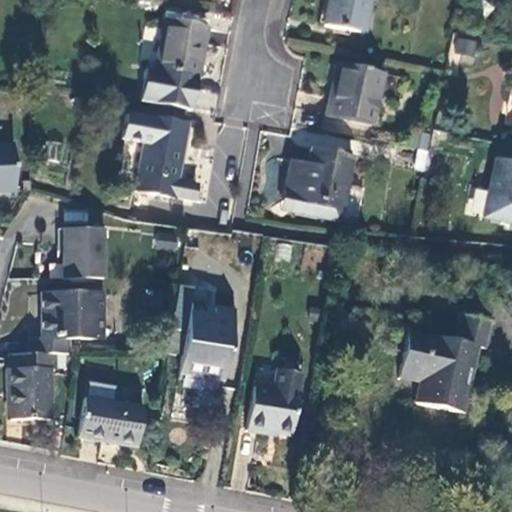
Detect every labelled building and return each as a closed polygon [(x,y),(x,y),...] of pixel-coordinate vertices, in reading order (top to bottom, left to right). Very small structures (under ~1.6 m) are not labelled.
[(328,0),(323,25),(363,34),(370,0),(328,0)] [(164,20),(155,71),(145,69),(139,102),(191,111),(197,79),(206,27),(164,20)] [(457,40),(455,51),(474,54),(476,43),(457,40)] [(330,95),(326,116),(372,125),(383,74),(342,65),(335,95),(330,95)] [(126,115),(122,139),(143,143),(134,190),(169,197),(169,196),(172,182),(177,183),(187,126),(126,115)] [(410,135),(408,146),(425,149),(427,137),(410,135)] [(0,191),(16,191),(14,145),(0,145),(0,191)] [(288,161),(280,202),(289,203),(287,213),(317,220),(319,210),(338,214),(356,218),(362,189),(346,186),(352,156),(311,148),(307,164),(288,161)] [(418,148),(413,169),(426,172),(431,151),(418,148)] [(511,164),(494,160),(481,220),(511,227),(511,164)] [(172,182),(169,196),(195,201),(198,186),(177,183),(172,182)] [(289,203),(280,202),(278,211),(287,213),(289,203)] [(336,223),(338,214),(319,210),(317,220),(336,223)] [(63,280),(102,280),(102,229),(62,230),(63,280)] [(54,355),(70,355),(69,340),(102,340),(102,295),(45,295),(45,314),(42,315),(42,338),(29,338),(29,355),(54,355)] [(505,511),(507,503),(511,472),(511,305),(466,297),(464,305),(456,303),(452,327),(460,328),(457,347),(448,345),(444,367),(453,368),(449,393),(440,392),(435,416),(389,408),(355,402),(339,399),(325,481),(351,486),(372,489),(400,494),(421,498),(452,504),(500,511),(505,511)] [(188,316),(179,375),(222,382),(234,313),(215,310),(213,319),(188,316)] [(54,369),(54,355),(29,355),(10,355),(10,370),(6,370),(6,389),(10,388),(10,422),(51,421),(50,370),(54,369)] [(252,388),(244,432),(260,436),(261,432),(289,436),(300,374),(275,371),(271,391),(252,388)] [(84,399),(77,438),(136,450),(143,409),(84,399)]
